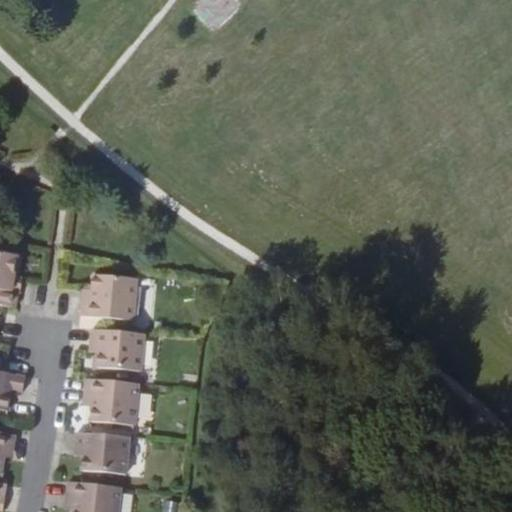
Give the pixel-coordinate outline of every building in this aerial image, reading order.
[(7,284),(10,270),(15,250),(0,247),(0,300),(10,302),(14,285),(7,284)] [(17,271),(10,270),(7,284),(14,285),(17,271)] [(92,294),(82,293),(81,309),(134,315),(137,277),(94,272),(93,283),(92,294)] [(84,282),(82,293),(92,294),(93,283),(84,282)] [(141,366),(145,329),(92,323),(90,338),(100,339),(98,352),(97,362),(141,366)] [(89,351),(98,352),(100,339),(90,338),(89,351)] [(25,369),(4,365),(0,364),(0,401),(6,403),(10,383),(21,385),(25,369)] [(133,416),(137,378),(84,373),(82,388),(92,388),(90,401),(88,412),(133,416)] [(80,401),(90,401),(92,388),(82,388),(80,401)] [(13,427),(0,424),(0,462),(1,463),(3,448),(4,440),(11,441),(13,427)] [(125,467),(129,430),(77,424),(74,440),(83,441),(82,453),(81,463),(125,467)] [(4,440),(3,448),(10,449),(11,441),(4,440)] [(73,452),(82,453),(83,441),(74,440),(73,452)] [(116,511),(120,481),(68,474),(66,490),(75,491),(73,503),(72,511),(116,511)] [(64,502),(73,503),(75,491),(66,490),(64,502)] [(120,511),(130,511),(134,496),(124,494),(120,511)]
